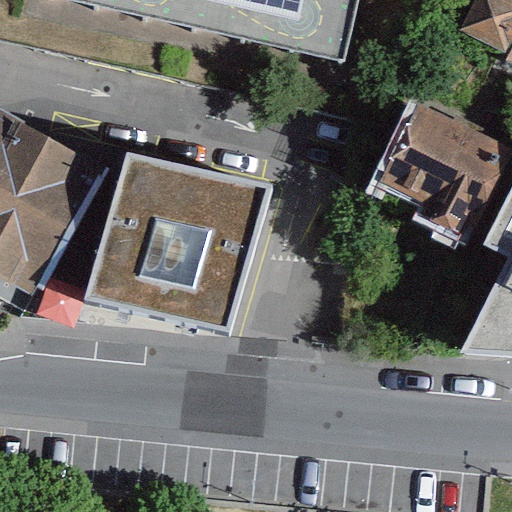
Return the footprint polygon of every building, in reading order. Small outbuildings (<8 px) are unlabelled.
[(61,0),(346,66),(360,0),(61,0)] [(511,0),(498,0),(511,10),(511,0)] [(511,23),(479,8),(457,55),(508,79),(511,74),(511,23)] [(511,148),(414,104),(377,185),(431,209),(424,225),(460,241),(465,229),(475,233),(511,151),(511,148)] [(0,111),(0,278),(33,297),(104,169),(0,111)] [(271,191),(128,158),(85,305),(230,337),(271,191)] [(511,258),(511,259),(462,357),(511,360),(511,192),(484,248),(511,258)]
